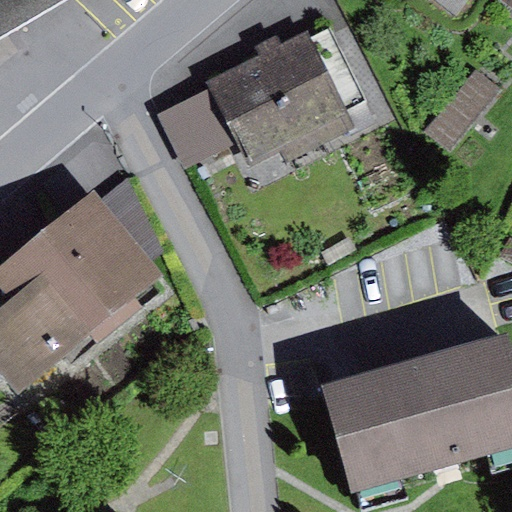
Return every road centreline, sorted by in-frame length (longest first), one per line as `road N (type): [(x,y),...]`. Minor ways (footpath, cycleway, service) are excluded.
road 1 (residential): [(101,79),(230,333),(250,511)]
road 2 (residential): [(101,79),(204,0)]
road 3 (residential): [(0,160),(101,79)]
